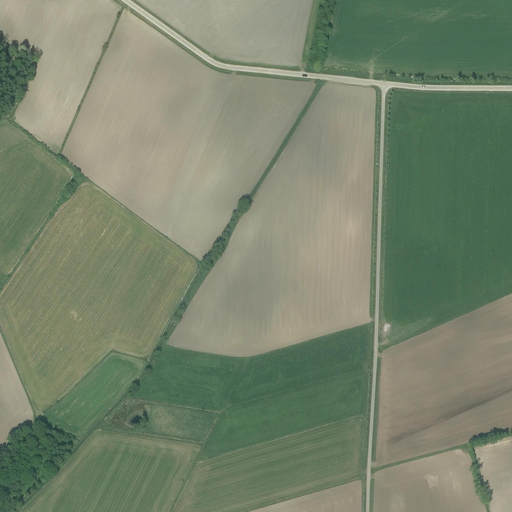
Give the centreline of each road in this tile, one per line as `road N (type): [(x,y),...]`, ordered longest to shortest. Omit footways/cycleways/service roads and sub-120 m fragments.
road 1 (unclassified): [(383,84),(367,511)]
road 2 (unclassified): [(383,84),(220,66),(124,0)]
road 3 (unclassified): [(511,88),(383,84)]
